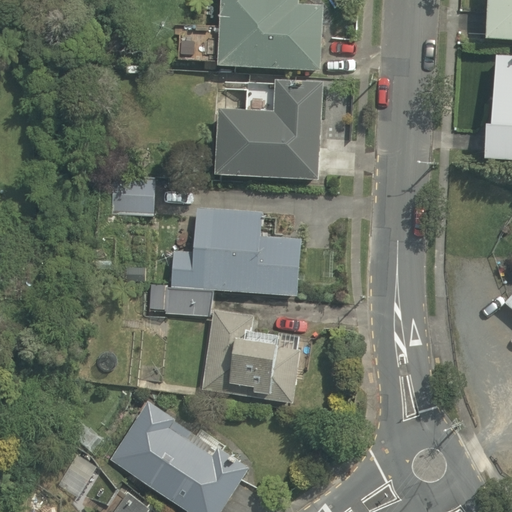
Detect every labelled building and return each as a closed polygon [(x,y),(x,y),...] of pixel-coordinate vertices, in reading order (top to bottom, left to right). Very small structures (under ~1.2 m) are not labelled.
[(307,0),(228,0),(225,65),(327,69),(330,5),(308,4),(307,0)] [(511,0),(489,0),(488,44),(511,45),(511,0)] [(511,52),(493,51),(488,166),(511,167),(511,52)] [(252,109),(224,108),(220,177),(328,182),(333,86),(283,83),(283,90),(253,88),(252,109)] [(159,179),(115,177),(113,217),(157,219),(159,179)] [(200,249),(177,247),(174,285),(149,283),(147,310),(214,315),(216,289),(299,295),(303,240),(268,237),(270,213),(203,209),(200,249)] [(250,321),(220,315),(206,393),(232,398),(233,389),(294,399),(303,349),(286,346),(288,333),(249,326),(250,321)] [(149,399),(111,458),(195,511),(229,511),(257,469),(149,399)] [(158,511),(131,491),(115,511),(158,511)]
